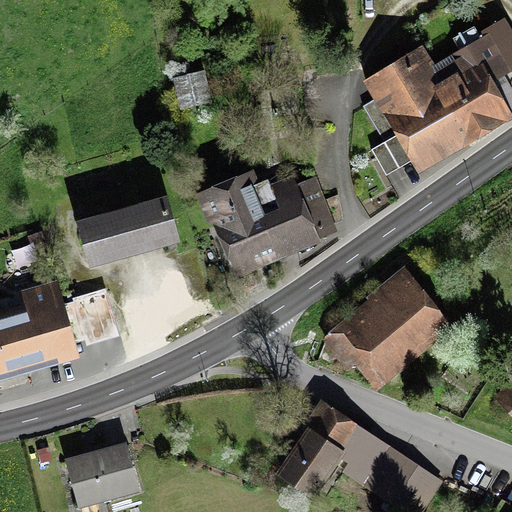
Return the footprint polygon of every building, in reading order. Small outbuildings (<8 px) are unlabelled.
[(421,49),(366,81),(376,98),(363,106),(384,140),(396,133),(397,135),(371,150),(386,175),(501,108),(507,117),(511,114),(511,92),(507,83),(492,92),(484,77),(501,67),(504,73),(511,68),(511,34),(503,20),(481,33),(485,38),(460,52),(465,61),(438,77),(421,49)] [(199,79),(182,83),(186,102),(203,99),(199,79)] [(300,85),(256,92),(263,137),(308,130),(300,85)] [(245,179),(208,195),(237,264),(333,224),(314,179),(296,186),(292,177),(252,194),(245,179)] [(164,201),(81,224),(92,263),(175,240),(164,201)] [(441,320),(403,272),(370,298),(374,303),(327,341),(348,368),(364,355),(377,371),(441,320)] [(28,310),(0,318),(0,372),(10,369),(8,362),(40,353),(42,359),(72,351),(66,331),(81,326),(83,333),(114,324),(104,290),(74,299),(75,302),(58,307),(51,284),(23,292),(28,310)] [(511,385),(498,399),(511,413),(511,385)] [(368,433),(328,407),(283,473),(312,493),(339,453),(349,461),(368,433)] [(127,445),(67,461),(77,500),(99,494),(100,500),(139,489),(127,445)] [(421,485),(398,472),(383,497),(406,511),(421,485)]
